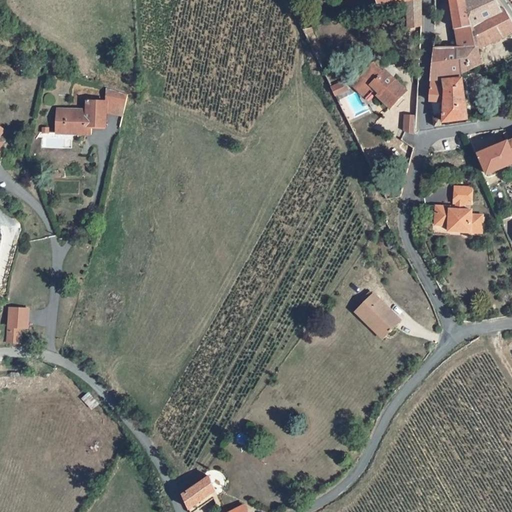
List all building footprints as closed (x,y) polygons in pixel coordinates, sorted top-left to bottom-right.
[(407,7),(422,3),(421,0),(381,0),(383,7),(376,9),(378,15),(407,7)] [(471,27),(466,4),(464,0),(448,0),(458,44),(466,42),(465,34),(472,32),(471,27)] [(471,27),(505,12),(498,0),(476,0),(466,4),(471,27)] [(412,36),(423,33),(422,3),(407,7),(412,36)] [(465,34),(466,42),(458,44),(439,49),(436,106),(442,128),(465,123),(461,74),(481,62),(480,49),(511,31),(511,24),(505,12),(471,27),(472,32),(465,34)] [(363,83),(356,90),(368,101),(376,92),(385,101),(383,102),(395,114),(411,98),(390,78),(388,80),(379,71),(365,85),(363,83)] [(339,94),(342,99),(343,101),(353,96),(351,89),(339,94)] [(128,117),(134,96),(113,90),(112,104),(93,103),(92,112),(63,110),(62,123),(72,124),(71,128),(82,129),(82,135),(92,136),(92,127),(97,127),(111,128),(111,114),(128,117)] [(475,97),(476,122),(497,120),(496,108),(492,109),(491,96),(475,97)] [(404,133),(413,136),(415,130),(415,120),(404,119),(404,133)] [(72,124),(62,123),(62,134),(82,135),(82,129),(71,128),(72,124)] [(490,176),(511,166),(511,155),(506,144),(505,142),(480,153),(490,176)] [(458,205),(461,205),(467,205),(475,205),(475,189),(458,189),(458,205)] [(475,211),(467,212),(454,211),(454,209),(439,209),(439,216),(445,216),(446,228),(454,229),(454,231),(465,231),(464,234),(475,234),(475,231),(486,231),(486,216),(475,216),(475,211)] [(378,328),(393,342),(406,328),(379,303),(363,320),(374,331),(378,328)] [(20,342),(20,326),(27,327),(28,308),(9,307),(9,326),(7,326),(7,342),(20,342)] [(374,331),(389,346),(393,342),(378,328),(374,331)] [(189,511),(191,511),(215,495),(210,481),(197,490),(184,499),(189,511)]
